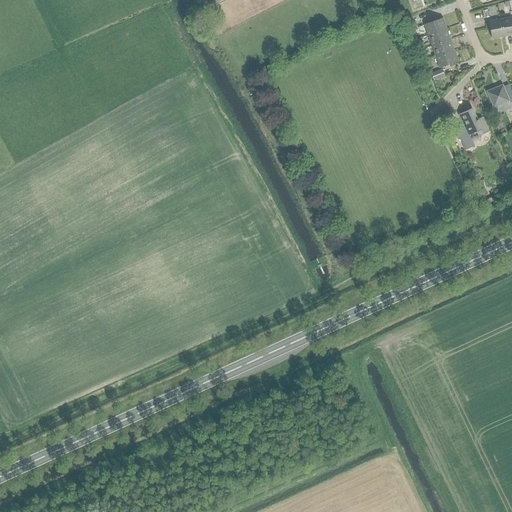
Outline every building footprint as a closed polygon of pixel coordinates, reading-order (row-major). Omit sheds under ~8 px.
[(499,20),(502,37),(511,35),(511,25),(511,18),(499,20)] [(428,36),(447,30),(443,19),(424,25),(428,36)] [(502,37),(499,20),(488,22),(491,39),(502,37)] [(416,22),(402,27),(405,33),(418,28),(416,22)] [(431,47),(450,41),(447,30),(428,36),(431,47)] [(411,41),(405,44),(409,52),(415,49),(411,41)] [(435,58),(454,52),(450,41),(431,47),(435,58)] [(454,52),(435,58),(439,69),(457,62),(454,52)] [(445,77),(443,69),(431,73),(434,81),(445,77)] [(511,103),(511,96),(510,91),(508,87),(503,89),(502,86),(486,93),(492,108),(508,102),(509,104),(511,103)] [(488,131),(482,118),(478,120),(472,109),(459,116),(464,125),(454,130),(465,149),(474,145),(469,135),(477,131),(479,136),(488,131)]
